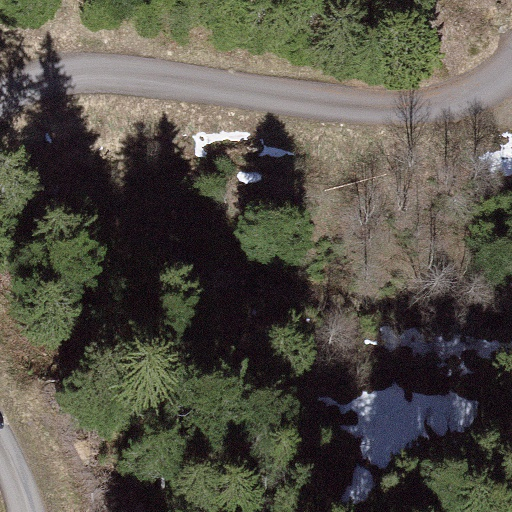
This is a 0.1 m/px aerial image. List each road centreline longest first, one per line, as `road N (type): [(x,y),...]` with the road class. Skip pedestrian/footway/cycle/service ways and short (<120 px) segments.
road 1 (track): [(511,56),(447,120),(146,101),(14,121),(0,199)]
road 2 (track): [(0,370),(26,480),(25,511)]
